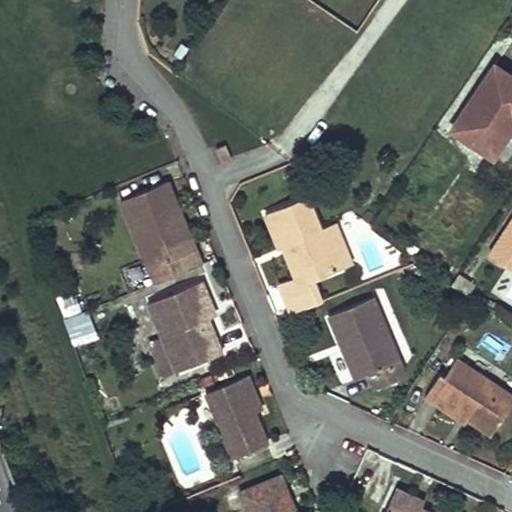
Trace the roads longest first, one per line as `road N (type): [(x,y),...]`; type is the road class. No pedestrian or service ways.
road 1 (residential): [(124,0),(122,46),(190,134),(295,403),(511,496)]
road 2 (unknown): [(425,0),(331,139),(297,174),(219,211)]
